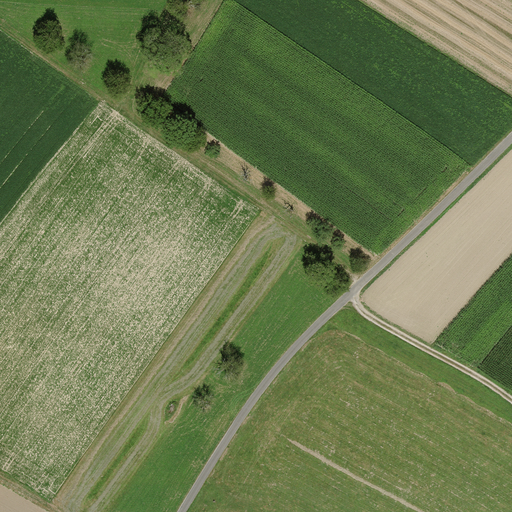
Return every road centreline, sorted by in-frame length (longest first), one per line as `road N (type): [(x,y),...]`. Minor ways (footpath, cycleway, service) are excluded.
road 1 (unclassified): [(181,511),(284,358),(511,135)]
road 2 (track): [(0,24),(315,244),(359,286)]
road 3 (track): [(511,400),(358,309),(353,292)]
